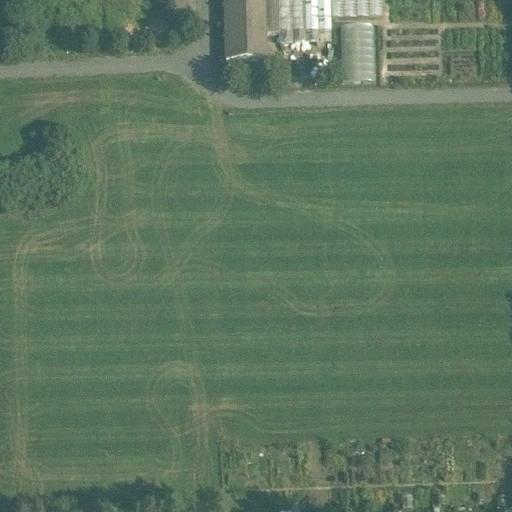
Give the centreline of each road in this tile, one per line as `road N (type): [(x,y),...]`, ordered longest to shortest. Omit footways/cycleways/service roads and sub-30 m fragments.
road 1 (residential): [(511,94),(234,101),(206,80),(203,62)]
road 2 (residential): [(0,70),(203,62)]
